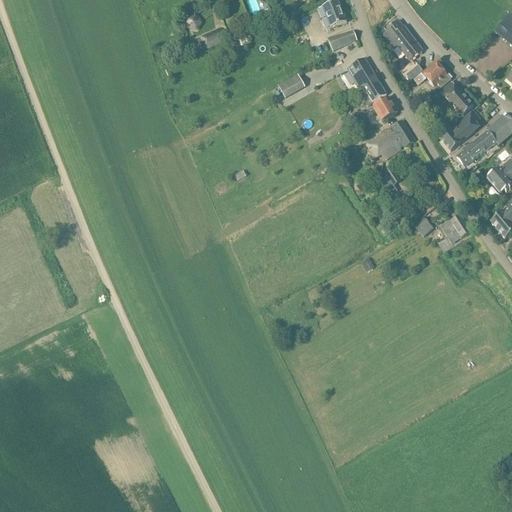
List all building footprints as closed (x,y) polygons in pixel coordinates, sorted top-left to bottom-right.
[(246,0),(254,19),(262,15),(256,0),(246,0)] [(319,11),(318,12),(321,19),(321,20),(320,20),(320,21),(320,22),(320,23),(321,23),(321,24),(322,24),(322,25),(323,25),(324,25),(327,32),(347,24),(347,23),(338,3),(323,10),(319,11)] [(511,47),(511,15),(510,14),(495,33),(511,47)] [(201,30),(200,18),(186,20),(188,32),(201,30)] [(422,52),(404,29),(399,23),(384,34),(395,49),(398,47),(410,62),(422,52)] [(220,30),(201,38),(206,49),(225,41),(220,30)] [(353,33),(328,42),(334,53),(356,42),(353,33)] [(448,77),(448,76),(440,68),(443,66),(438,61),(422,75),(429,82),(429,84),(432,87),(433,87),(434,89),(437,86),(441,90),(452,81),(448,77)] [(367,96),(381,88),(365,62),(348,72),(360,91),(363,89),(367,95),(367,96)] [(474,108),(468,102),(451,84),(440,94),(456,112),(454,114),(460,121),(474,108)] [(283,85),(278,88),(286,100),(290,97),(283,85)] [(381,88),(367,96),(367,95),(361,100),(367,109),(373,105),(386,97),(381,88)] [(374,108),(382,123),(397,114),(388,100),(374,108)] [(475,132),(471,128),(479,121),(480,121),(473,113),(440,141),(451,153),(476,133),(475,132)] [(465,152),(457,158),(465,168),(473,161),(496,145),(498,147),(511,135),(511,124),(503,119),(487,133),(488,134),(474,144),(473,143),(464,151),(465,152)] [(402,122),(366,145),(375,160),(382,155),(386,161),(401,151),(398,147),(402,145),(405,149),(415,143),(402,122)] [(497,157),(501,162),(508,157),(504,151),(497,157)] [(499,169),(487,180),(501,196),(510,188),(511,189),(511,160),(500,171),(499,169)] [(391,169),(385,173),(394,187),(400,183),(391,169)] [(505,241),(511,235),(511,199),(500,210),(503,213),(490,224),(505,241)] [(442,229),(452,246),(472,233),(461,216),(442,229)] [(423,239),(427,236),(434,230),(424,219),(414,228),(416,231),(423,239)]
